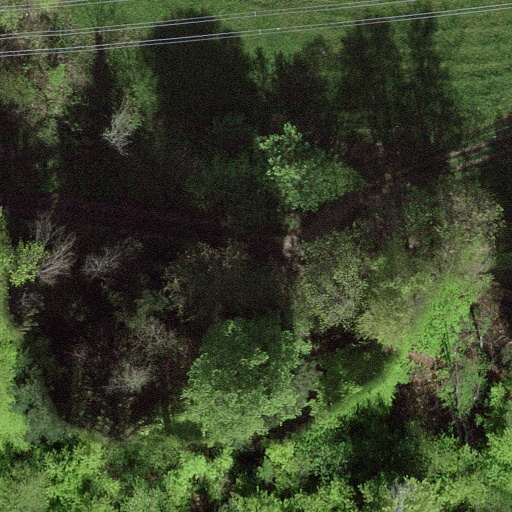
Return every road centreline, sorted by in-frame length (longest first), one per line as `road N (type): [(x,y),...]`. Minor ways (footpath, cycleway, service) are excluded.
road 1 (track): [(0,202),(285,249)]
road 2 (track): [(285,249),(511,142)]
road 3 (track): [(285,249),(398,257),(511,251)]
